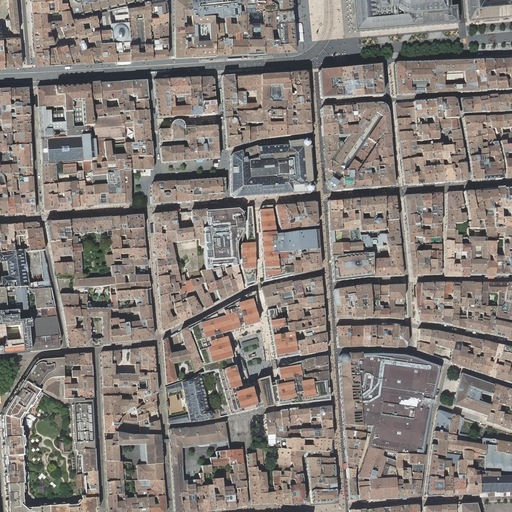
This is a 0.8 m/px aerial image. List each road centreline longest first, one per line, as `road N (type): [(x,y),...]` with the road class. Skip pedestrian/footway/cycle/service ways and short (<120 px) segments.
road 1 (residential): [(65,352),(39,211),(30,77)]
road 2 (residential): [(157,339),(169,511)]
road 3 (residential): [(95,349),(103,511)]
road 4 (residential): [(410,323),(398,191)]
road 5 (residential): [(146,210),(157,339)]
road 6 (residential): [(511,92),(389,99)]
